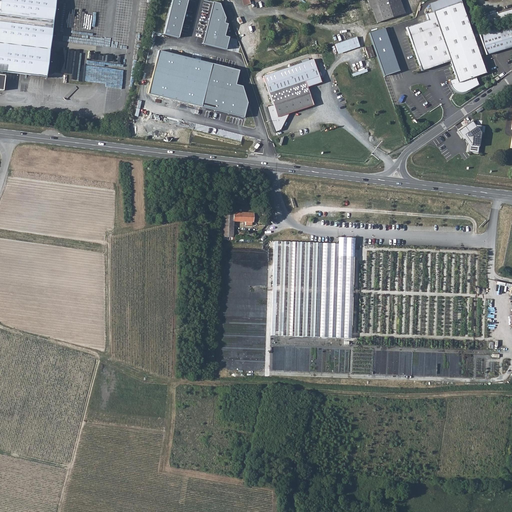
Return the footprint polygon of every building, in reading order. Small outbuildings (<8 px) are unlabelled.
[(0,0),(0,70),(44,76),(53,0),(0,0)] [(173,0),(164,33),(178,37),(187,0),(173,0)] [(401,14),(396,0),(367,0),(368,2),(372,1),(374,7),(373,8),(378,22),(401,14)] [(421,71),(450,61),(456,78),(449,81),(449,84),(449,87),(450,89),(452,90),(454,92),(456,93),(458,93),(460,93),(462,93),(464,92),(466,91),(478,85),(475,77),(486,73),(473,38),(472,33),(467,20),(466,16),(460,0),(439,0),(430,4),(433,12),(425,14),(426,16),(427,20),(421,22),(406,27),(421,71)] [(214,2),(204,42),(226,49),(230,37),(225,35),(228,23),(225,22),(226,17),(221,3),(214,2)] [(511,16),(511,9),(497,14),(499,20),(511,16)] [(499,20),(497,14),(497,12),(482,16),(485,25),(499,20)] [(511,27),(497,32),(502,50),(511,47),(511,27)] [(385,28),(370,34),(384,76),(400,71),(385,28)] [(497,29),(479,33),(485,55),(502,50),(497,32),(497,29)] [(357,38),(335,45),(338,54),(360,47),(357,38)] [(160,50),(150,92),(244,115),(247,102),(243,86),(236,84),(239,70),(160,50)] [(277,117),(313,105),(307,87),(321,82),(312,54),(261,71),(277,117)] [(365,98),(376,102),(379,96),(368,91),(365,98)] [(472,121),(458,132),(463,140),(464,139),(469,146),(468,152),(478,153),(482,120),(478,120),(476,125),(472,121)] [(223,227),(222,236),(224,236),(232,237),(233,221),(233,215),(233,212),(223,211),(223,215),(223,227)] [(239,221),(245,221),(252,222),(253,222),(253,213),(239,212),(239,221)] [(338,244),(274,242),(271,337),(351,340),(355,250),(355,245),(355,239),(339,238),(338,244)]
